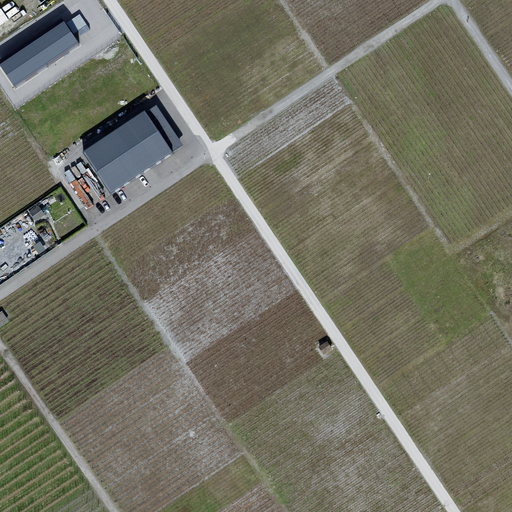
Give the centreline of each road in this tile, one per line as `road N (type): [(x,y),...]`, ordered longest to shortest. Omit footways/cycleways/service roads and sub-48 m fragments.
road 1 (track): [(109,0),(452,511)]
road 2 (track): [(436,0),(0,294)]
road 3 (track): [(0,343),(113,511)]
